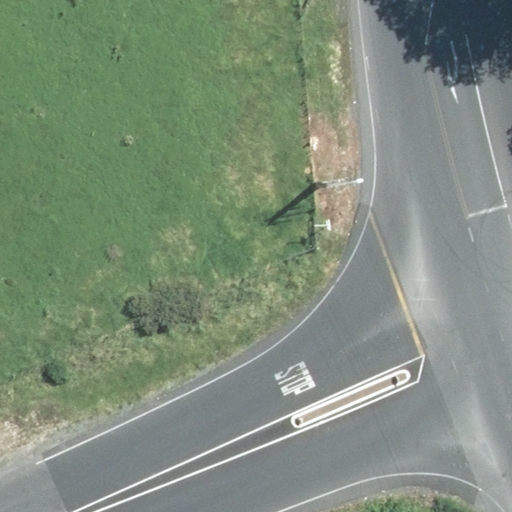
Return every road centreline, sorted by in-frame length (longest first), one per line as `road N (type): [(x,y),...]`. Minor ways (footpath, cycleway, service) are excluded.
road 1 (secondary): [(0,511),(440,292),(511,310)]
road 2 (secondary): [(511,315),(472,385),(185,511)]
road 3 (secondary): [(423,0),(461,181),(511,304)]
